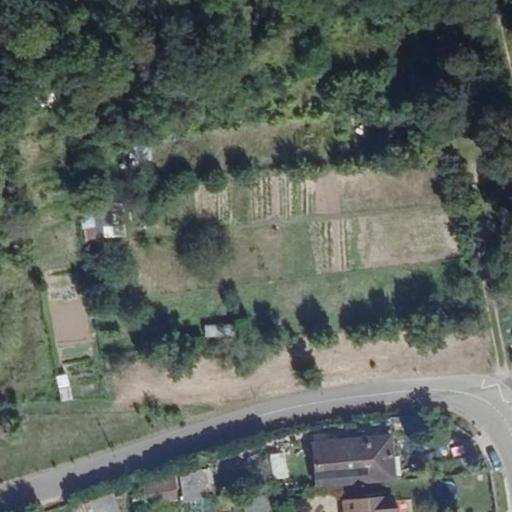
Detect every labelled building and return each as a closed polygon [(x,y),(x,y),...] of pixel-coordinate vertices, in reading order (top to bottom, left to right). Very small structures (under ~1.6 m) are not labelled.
[(153,159),(152,142),(135,143),(135,159),(153,159)] [(83,215),(84,237),(125,235),(125,214),(83,215)] [(62,399),(73,396),(67,372),(56,374),(62,399)] [(353,482),(407,477),(404,435),(350,440),(353,482)] [(184,499),(214,498),(213,469),(183,470),(184,499)] [(148,478),(149,500),(182,498),(180,474),(148,478)] [(121,511),(114,490),(74,503),(76,511),(121,511)] [(248,496),(246,511),(264,511),(266,498),(248,496)] [(403,511),(403,497),(356,501),(356,511),(403,511)]
